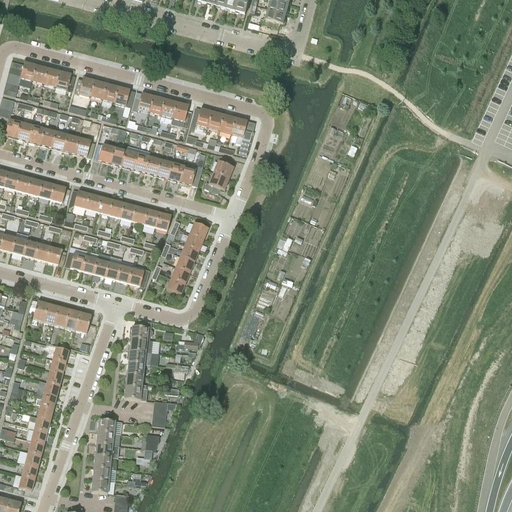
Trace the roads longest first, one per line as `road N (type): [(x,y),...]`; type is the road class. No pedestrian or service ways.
road 1 (track): [(288,325),(384,100),(343,84),(232,350)]
road 2 (residential): [(232,218),(259,151),(261,111),(13,45)]
road 3 (residential): [(232,218),(0,155)]
road 4 (residential): [(295,57),(82,0)]
road 5 (residential): [(43,511),(116,305)]
road 6 (residential): [(116,305),(0,274)]
